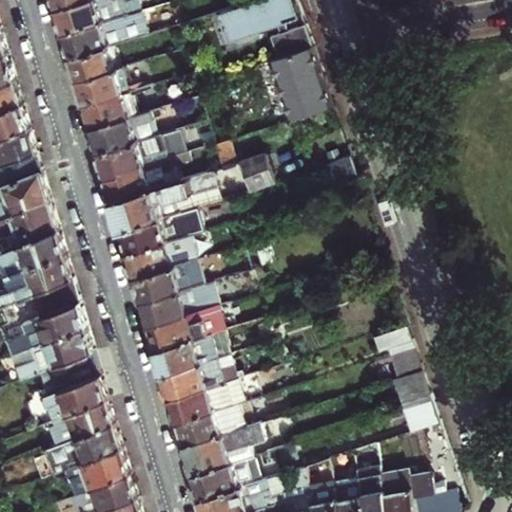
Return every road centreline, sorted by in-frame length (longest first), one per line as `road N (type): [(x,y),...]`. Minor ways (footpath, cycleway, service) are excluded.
road 1 (residential): [(25,0),(173,511)]
road 2 (residential): [(503,511),(505,494),(346,42)]
road 3 (residential): [(511,14),(346,42)]
